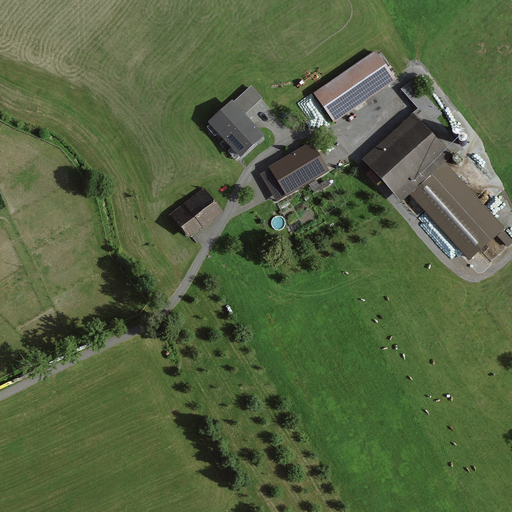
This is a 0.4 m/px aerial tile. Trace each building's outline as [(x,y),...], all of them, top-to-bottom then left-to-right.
[(333,125),(395,82),(374,52),(312,95),(333,125)] [(446,164),(461,149),(436,121),(443,115),(412,80),(401,89),(419,109),(362,163),(402,206),(420,188),(478,254),(504,232),(446,164)] [(211,123),(241,156),(263,136),(232,103),(211,123)] [(309,146),(294,155),(291,151),(259,170),(277,199),(302,184),(304,187),(326,174),(309,146)] [(224,212),(205,188),(172,214),(191,238),(224,212)]
